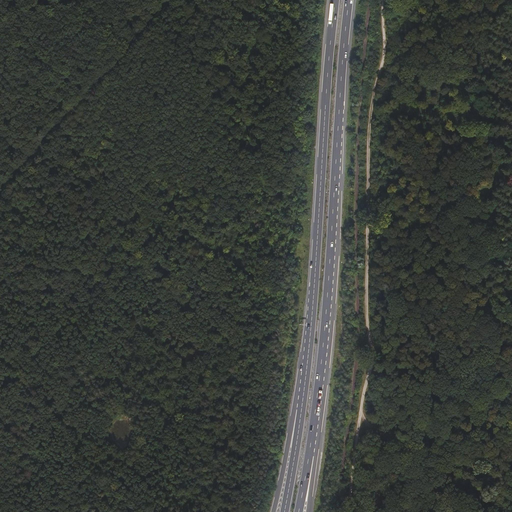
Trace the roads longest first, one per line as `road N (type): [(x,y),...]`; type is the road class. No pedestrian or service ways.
road 1 (trunk): [(312,435),(349,0)]
road 2 (track): [(360,416),(379,283),(393,0)]
road 3 (trunk): [(335,0),(304,392)]
road 4 (trunk): [(304,392),(276,511)]
road 5 (trunk): [(304,392),(284,511)]
